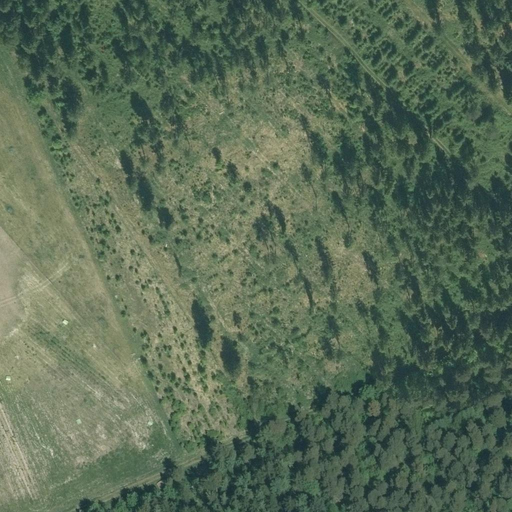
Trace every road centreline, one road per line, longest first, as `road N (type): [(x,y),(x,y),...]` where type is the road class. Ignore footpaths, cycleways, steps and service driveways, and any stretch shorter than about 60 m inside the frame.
road 1 (track): [(83,511),(511,323)]
road 2 (track): [(416,0),(511,116)]
